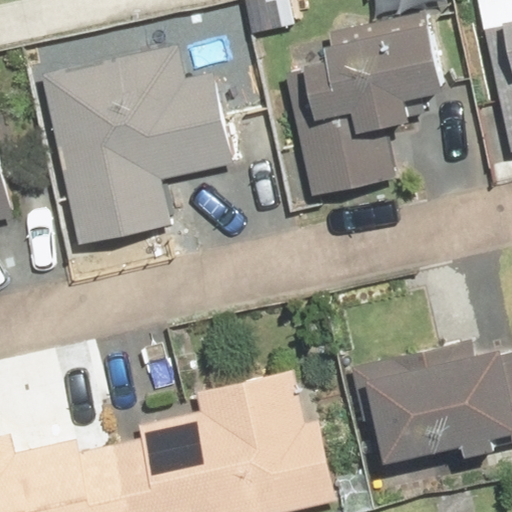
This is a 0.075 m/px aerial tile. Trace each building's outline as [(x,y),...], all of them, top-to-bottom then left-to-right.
[(329,57),(287,66),(314,196),(399,179),(386,120),(413,115),(409,96),(447,88),(431,9),(324,32),(329,57)] [(511,17),(487,23),(511,143),(511,17)] [(183,43),(46,71),(80,240),(171,222),(162,179),(237,164),(218,67),(189,73),(183,43)] [(0,218),(15,215),(0,142),(0,218)] [(479,337),(353,361),(377,482),(511,455),(511,350),(506,351),(505,345),(481,349),(479,337)] [(0,511),(270,511),(337,497),(320,419),(309,421),(297,368),(199,390),(203,408),(17,450),(12,428),(0,431),(0,511)]
